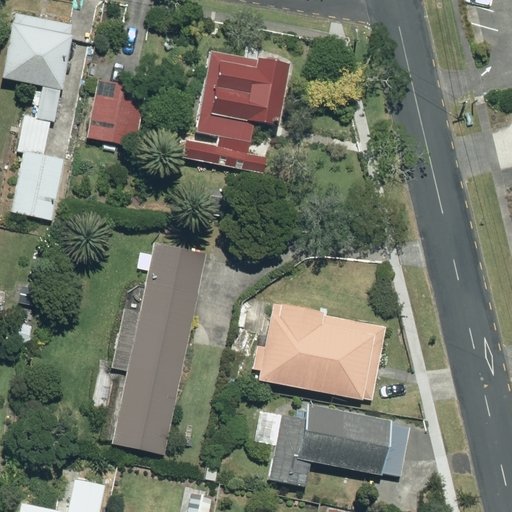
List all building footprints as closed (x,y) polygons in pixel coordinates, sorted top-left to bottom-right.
[(0,82),(41,90),(35,121),(53,124),(69,38),(10,27),(0,82)] [(208,55),(194,136),(216,139),(215,148),(187,143),(183,162),(262,176),(265,160),(247,157),(252,127),(276,131),(287,70),(208,55)] [(96,83),(85,141),(133,150),(144,92),(96,83)] [(22,155),(11,215),(51,223),(62,163),(22,155)] [(152,246),(110,448),(163,460),(205,257),(152,246)] [(256,386),(362,405),(374,339),(320,330),(322,319),(270,310),(256,386)] [(280,420),(269,484),(305,491),(310,468),(379,481),(380,478),(400,482),(409,431),(305,410),(302,424),(280,420)] [(46,511),(34,510),(33,511),(98,511),(103,490),(71,484),(66,511),(46,511)] [(190,484),(184,511),(206,511),(211,487),(190,484)] [(416,511),(419,496),(390,492),(387,511),(416,511)]
